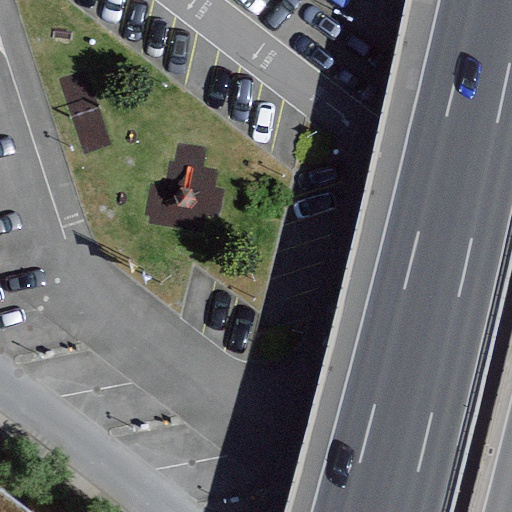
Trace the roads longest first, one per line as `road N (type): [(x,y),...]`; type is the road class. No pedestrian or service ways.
road 1 (motorway): [(498,0),(376,511)]
road 2 (residential): [(0,390),(157,511)]
